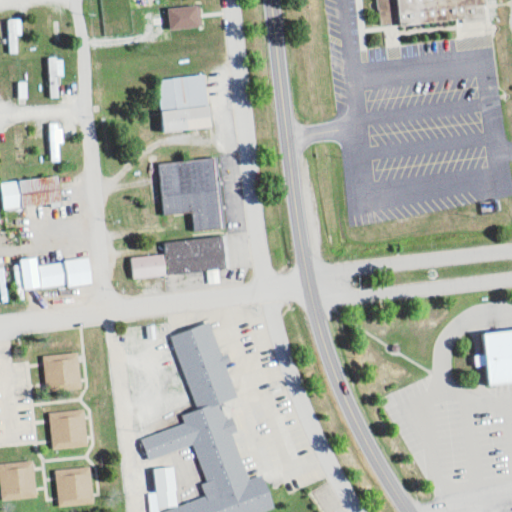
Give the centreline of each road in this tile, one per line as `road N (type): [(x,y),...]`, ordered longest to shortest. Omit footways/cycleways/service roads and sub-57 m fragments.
road 1 (secondary): [(407,511),(324,354),(306,288),(270,0)]
road 2 (residential): [(228,0),(250,226),(278,352),(351,511)]
road 3 (residential): [(105,312),(73,0)]
road 4 (residential): [(0,320),(306,288)]
road 5 (residential): [(306,288),(337,273),(511,251)]
road 6 (residential): [(511,279),(342,298),(306,288)]
road 7 (residential): [(105,312),(121,439)]
